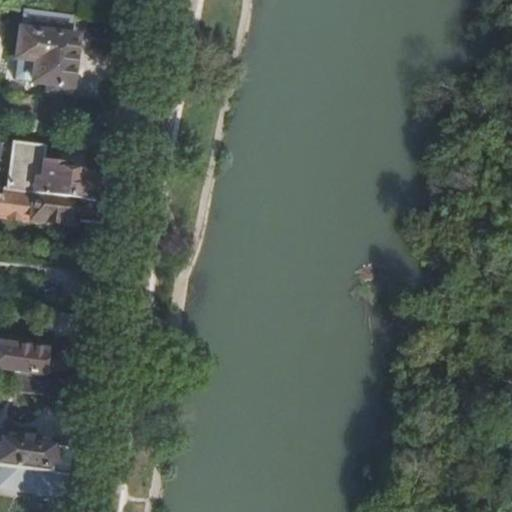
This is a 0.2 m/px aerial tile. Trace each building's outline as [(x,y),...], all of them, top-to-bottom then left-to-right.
[(72,17),(25,11),(22,31),(18,30),(14,59),(34,61),(31,83),(46,85),(45,93),(65,95),(66,88),(69,88),(75,38),(69,37),(72,17)] [(103,205),(108,174),(94,172),(94,177),(62,173),(62,168),(41,166),(43,148),(13,144),(6,192),(103,205)] [(100,227),(103,205),(6,192),(0,191),(0,217),(26,221),(26,219),(72,226),(74,224),(100,227)] [(85,342),(88,317),(57,313),(54,337),(85,342)] [(0,373),(40,378),(44,352),(0,346),(0,373)] [(66,477),(70,450),(54,448),(54,445),(0,438),(0,466),(16,469),(66,477)] [(64,496),(66,477),(16,469),(14,488),(64,496)]
